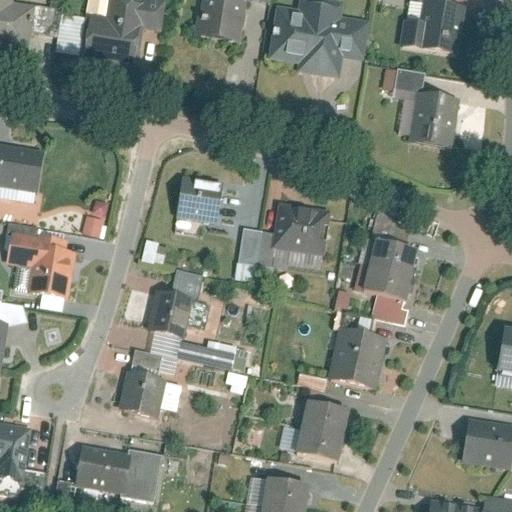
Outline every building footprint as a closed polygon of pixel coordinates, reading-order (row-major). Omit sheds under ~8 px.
[(36,5),(13,2),(12,0),(0,0),(0,47),(29,52),(36,5)] [(125,0),(108,0),(105,22),(86,19),(80,59),(134,67),(139,32),(160,35),(166,0),(165,0),(138,0),(138,2),(125,0)] [(199,0),(193,34),(239,42),(246,0),(199,0)] [(324,0),(298,0),(297,10),(276,7),(268,60),(295,64),(293,73),(339,79),(342,60),(365,63),(371,21),(343,17),(345,3),(324,0)] [(403,19),(398,47),(457,57),(466,7),(427,0),(423,23),(403,19)] [(396,92),(398,72),(388,71),(385,91),(396,92)] [(409,141),(451,148),(459,100),(417,93),(409,141)] [(0,144),(0,188),(36,194),(43,152),(0,144)] [(180,183),(175,219),(216,225),(222,185),(192,181),(192,185),(180,183)] [(331,213),(276,204),(269,251),(324,259),(331,213)] [(88,217),(85,236),(103,239),(106,220),(88,217)] [(6,265),(29,269),(25,294),(67,300),(74,253),(66,252),(67,243),(10,234),(6,265)] [(375,240),(362,291),(404,303),(418,252),(375,240)] [(146,261),(164,266),(169,250),(151,244),(146,261)] [(154,292),(145,331),(183,340),(192,301),(154,292)] [(0,324),(0,367),(8,326),(0,324)] [(497,371),(511,373),(511,328),(504,327),(497,371)] [(340,330),(327,381),(372,392),(385,341),(340,330)] [(127,371),(117,410),(156,420),(166,381),(127,371)] [(245,396),(250,378),(234,373),(229,391),(245,396)] [(349,412),(305,401),(293,453),(337,463),(349,412)] [(461,464),(510,473),(511,461),(511,426),(469,418),(461,464)] [(0,480),(23,484),(32,429),(0,423),(0,480)] [(81,448),(74,489),(123,498),(131,456),(81,448)] [(265,479),(259,511),(305,511),(309,486),(265,479)] [(483,511),(484,510),(430,501),(428,511),(483,511)]
